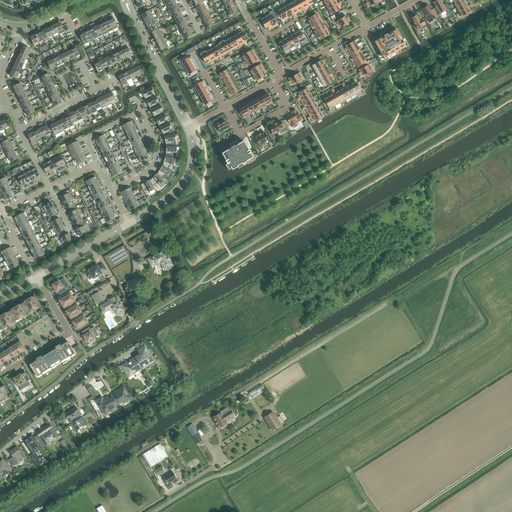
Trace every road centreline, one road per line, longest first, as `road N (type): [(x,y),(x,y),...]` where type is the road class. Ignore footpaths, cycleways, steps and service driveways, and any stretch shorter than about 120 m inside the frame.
road 1 (residential): [(0,452),(132,350)]
road 2 (residential): [(0,375),(69,333),(36,277)]
road 3 (tertiary): [(188,127),(125,0)]
road 4 (tertiary): [(129,223),(161,205),(190,171),(188,127)]
